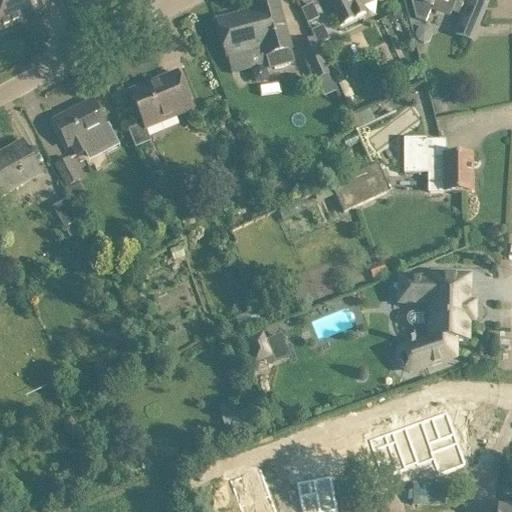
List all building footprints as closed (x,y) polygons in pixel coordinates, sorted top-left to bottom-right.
[(0,0),(0,31),(28,19),(30,22),(35,19),(27,0),(0,0)] [(293,59),(282,18),(276,0),(272,0),(252,6),(253,11),(215,21),(220,41),(225,60),(227,59),(230,73),(268,64),(269,68),(275,71),(290,66),(293,59)] [(336,0),(328,4),(339,29),(367,15),(363,7),(377,0),(378,0),(379,3),(384,0),(336,0)] [(449,18),(456,0),(410,0),(415,18),(426,22),(431,11),(449,18)] [(468,4),(455,34),(472,41),(484,11),(468,4)] [(308,24),(318,19),(311,6),(302,10),(308,24)] [(317,46),(328,41),(322,27),(311,33),(315,40),(317,45),(317,46)] [(317,46),(317,45),(315,40),(300,47),(316,81),(330,74),(317,46)] [(192,110),(185,92),(177,73),(130,93),(145,130),(192,110)] [(387,99),(353,117),(359,129),(393,111),(387,99)] [(108,125),(105,127),(94,105),(72,116),(71,114),(54,122),(64,140),(68,147),(71,145),(77,156),(85,152),(86,155),(88,154),(90,156),(103,150),(105,154),(119,146),(108,125)] [(428,140),(405,140),(405,173),(428,173),(429,193),(443,192),(451,193),(471,193),(471,157),(447,157),(428,157),(428,143),(428,140)] [(22,143),(0,155),(0,198),(41,175),(32,160),(22,143)] [(346,179),(364,171),(357,155),(339,163),(346,179)] [(56,166),(67,187),(80,180),(69,159),(56,166)] [(335,195),(343,214),(390,192),(388,189),(377,164),(372,167),(367,170),(364,171),(346,179),(331,186),(335,195)] [(150,191),(145,180),(135,184),(139,195),(150,191)] [(242,188),(237,202),(248,206),(253,193),(242,188)] [(283,222),(309,209),(304,197),(277,210),(283,222)] [(65,201),(53,208),(64,229),(77,222),(65,201)] [(180,245),(169,250),(174,262),(185,258),(180,245)] [(386,275),(381,262),(367,267),(372,281),(386,275)] [(468,305),(469,276),(429,276),(428,280),(398,280),(398,304),(428,304),(427,338),(414,343),(413,341),(409,342),(410,345),(406,346),(401,349),(398,354),(397,360),(399,366),(403,371),(409,373),(415,372),(455,358),(455,341),(467,341),(468,318),(471,319),(471,305),(468,305)] [(264,328),(274,323),(271,315),(264,318),(261,311),(246,317),(249,322),(245,324),(248,330),(263,324),(264,328)] [(254,367),(292,358),(286,333),(248,342),(254,367)] [(68,344),(56,350),(59,357),(71,351),(68,344)] [(228,438),(259,428),(253,408),(237,413),(236,410),(221,415),(228,438)] [(446,412),(369,440),(383,477),(407,468),(406,467),(416,463),(417,465),(433,459),(438,474),(465,464),(446,412)] [(331,476),(298,482),(302,511),(322,511),(336,510),(331,476)] [(241,477),(230,481),(240,511),(274,511),(269,496),(250,502),(241,477)]
